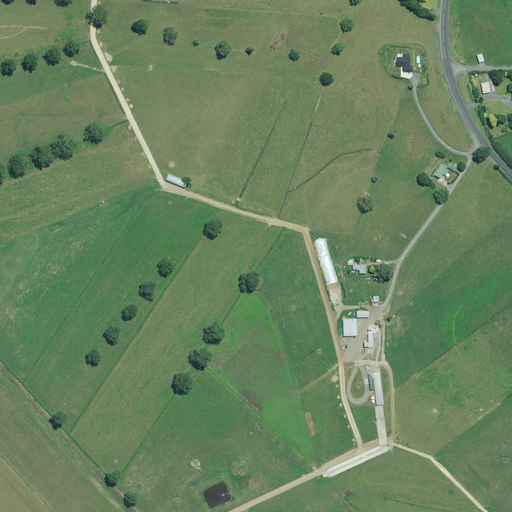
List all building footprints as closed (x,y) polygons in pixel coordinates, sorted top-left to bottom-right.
[(490,92),(488,83),(481,84),(483,94),(490,92)] [(457,167),(450,163),(448,168),(455,172),(457,167)] [(447,167),(441,164),(434,176),(440,179),(443,174),(446,176),(449,171),(445,170),(447,167)] [(186,182),(168,174),(165,180),(184,188),(186,182)] [(354,264),(354,265),(353,264),(353,270),(359,271),(359,274),(365,274),(366,265),(359,265),(360,262),(356,262),(356,264),(354,264)] [(357,336),(357,319),(343,319),(343,336),(357,336)] [(373,332),(368,332),(368,340),(364,340),(364,347),(368,347),(368,348),(373,348),(373,332)] [(383,405),(379,373),(368,374),(370,390),(374,390),(376,406),(383,405)]
